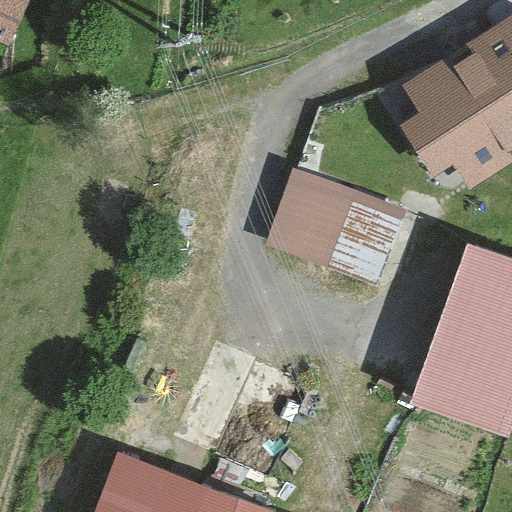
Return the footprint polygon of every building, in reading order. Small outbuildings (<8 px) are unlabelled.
[(0,0),(0,34),(4,36),(20,0),(0,0)] [(511,13),(401,85),(420,114),(400,127),(433,178),(453,165),(469,190),(511,162),(511,13)] [(296,167),(272,236),(370,275),(398,208),(296,167)] [(418,400),(504,431),(511,408),(511,256),(475,243),(418,400)] [(274,511),(275,511),(124,453),(101,511),(274,511)]
